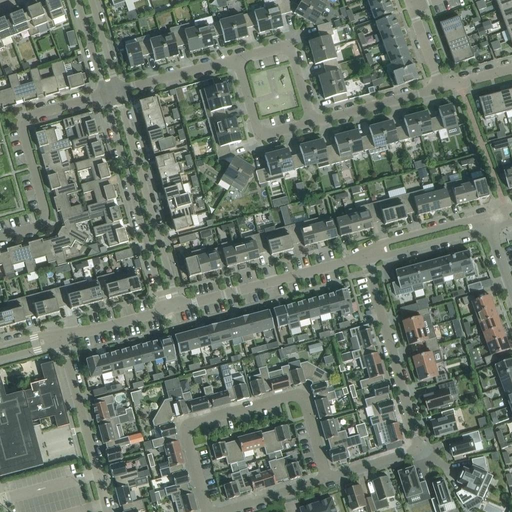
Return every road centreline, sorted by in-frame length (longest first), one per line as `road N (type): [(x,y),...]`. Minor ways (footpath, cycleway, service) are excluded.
road 1 (residential): [(361,258),(414,441),(405,456),(324,480)]
road 2 (residential): [(203,511),(183,434),(191,423),(296,400),(324,480)]
road 3 (residential): [(103,93),(165,311)]
road 4 (residential): [(178,307),(114,90)]
road 5 (residential): [(0,234),(41,214),(31,116),(103,93)]
road 6 (residential): [(361,258),(178,307)]
road 7 (residential): [(61,339),(98,474)]
road 8 (residential): [(309,121),(439,88)]
road 9 (residential): [(486,215),(383,244),(361,258)]
road 10 (residential): [(361,258),(490,227)]
road 11 (residential): [(234,52),(283,43),(309,121)]
road 12 (residential): [(234,52),(263,130),(309,121)]
road 13 (residential): [(114,90),(234,52)]
